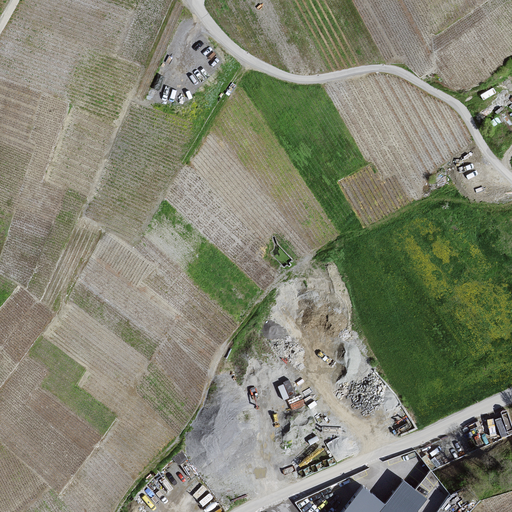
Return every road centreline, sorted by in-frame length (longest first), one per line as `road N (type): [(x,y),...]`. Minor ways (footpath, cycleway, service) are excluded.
road 1 (residential): [(191,0),(239,54),(281,75),(386,69),(428,88),(461,109),(511,179)]
road 2 (residential): [(511,395),(246,511)]
